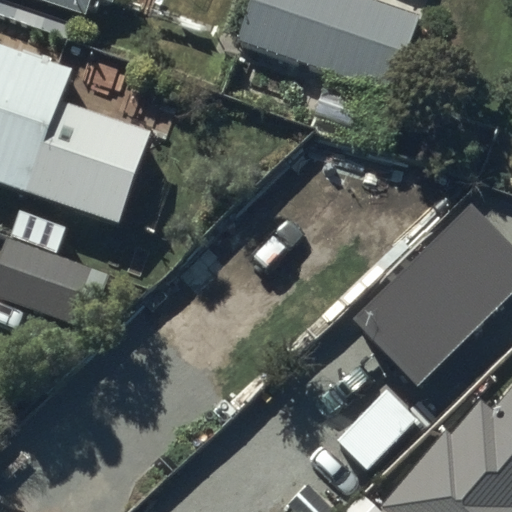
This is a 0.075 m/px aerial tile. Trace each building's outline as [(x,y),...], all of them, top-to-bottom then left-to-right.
[(36,0),(81,16),(86,0),(108,0),(112,1),(112,0),(36,0)] [(391,96),(420,15),(376,0),(248,0),(235,40),(391,96)] [(70,61),(0,38),(0,179),(117,219),(148,128),(58,97),(70,61)] [(120,276),(3,234),(0,242),(0,302),(97,338),(120,276)] [(382,502),(393,511),(511,511),(511,387),(489,413),(475,401),(449,432),(445,429),(382,502)] [(215,511),(218,508),(177,480),(155,511),(215,511)]
